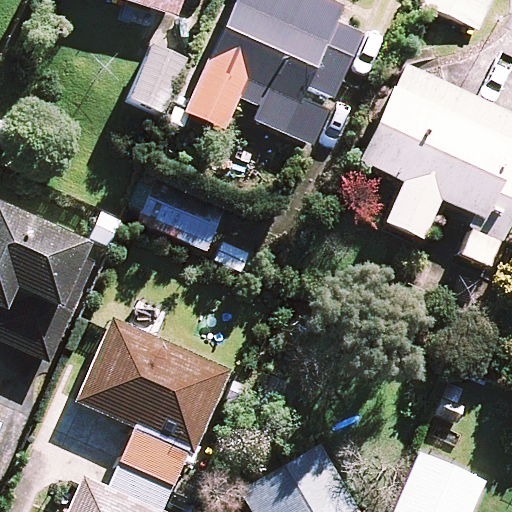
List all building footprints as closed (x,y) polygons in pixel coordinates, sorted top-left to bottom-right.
[(174,0),(113,0),(169,17),(174,0)] [(315,0),(231,0),(180,113),(218,130),(227,111),(279,135),(309,70),(335,82),(356,36),(327,23),(333,9),(315,0)] [(488,0),(420,0),(418,6),(476,30),(488,0)] [(181,58),(149,44),(124,99),(156,114),(181,58)] [(511,216),(511,165),(503,161),(511,142),(511,121),(397,68),(353,163),(397,183),(378,223),(415,240),(434,200),(471,217),(452,257),(486,273),(511,216)] [(216,220),(136,182),(120,214),(201,252),(216,220)] [(92,255),(0,212),(0,344),(43,364),(92,255)] [(114,465),(169,488),(217,373),(106,326),(73,405),(129,428),(114,465)] [(357,511),(315,444),(235,494),(246,511),(357,511)] [(464,511),(477,483),(414,455),(389,511),(464,511)] [(158,511),(169,488),(114,465),(102,492),(76,481),(62,511),(158,511)]
